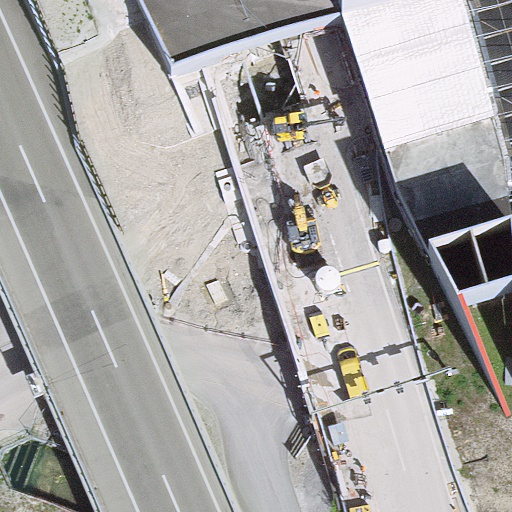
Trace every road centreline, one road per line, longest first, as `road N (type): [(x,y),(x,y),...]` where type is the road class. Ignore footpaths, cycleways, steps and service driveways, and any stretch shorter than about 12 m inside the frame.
road 1 (motorway): [(249,0),(417,511)]
road 2 (motorway): [(0,103),(179,511)]
